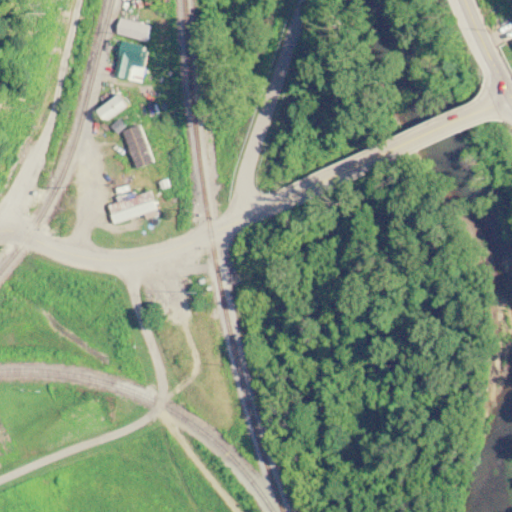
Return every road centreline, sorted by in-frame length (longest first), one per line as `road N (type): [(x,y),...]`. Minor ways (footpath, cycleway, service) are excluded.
road 1 (residential): [(125,261),(159,378),(159,406),(0,481)]
road 2 (residential): [(0,216),(75,253),(125,261),(273,206)]
road 3 (residential): [(273,206),(493,106)]
road 4 (residential): [(303,0),(262,110),(236,223)]
road 5 (residential): [(0,216),(35,144),(78,0)]
